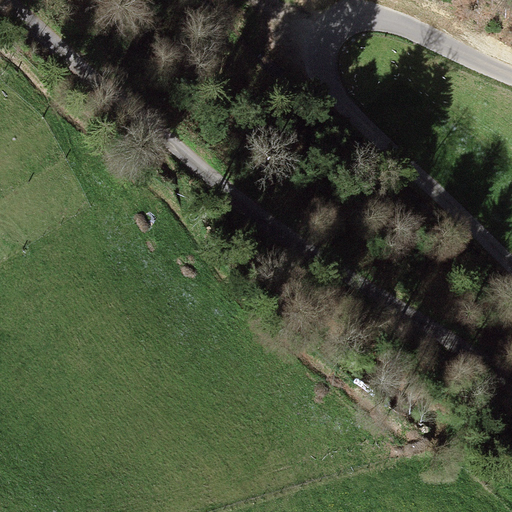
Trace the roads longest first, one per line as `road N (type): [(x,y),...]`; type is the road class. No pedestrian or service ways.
road 1 (unclassified): [(4,0),(241,203),(511,375)]
road 2 (unclassified): [(511,75),(389,23),(348,25),(325,52),(329,85),(343,107),(511,277)]
